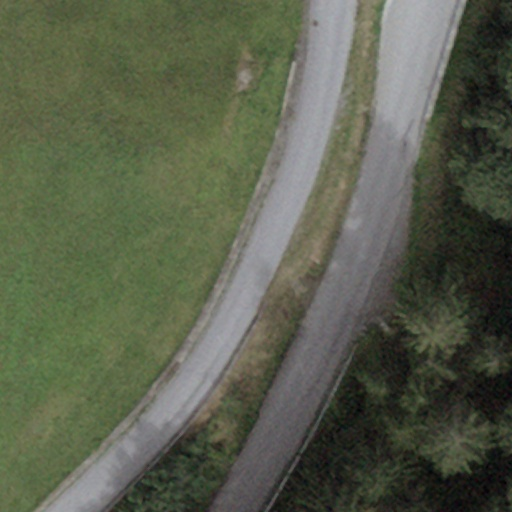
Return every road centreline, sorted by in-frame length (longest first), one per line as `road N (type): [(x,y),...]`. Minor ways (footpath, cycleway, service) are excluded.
road 1 (unclassified): [(340,0),(332,79),(258,269),(66,511)]
road 2 (tertiary): [(434,0),(424,89),(380,230),(305,386),(230,511)]
